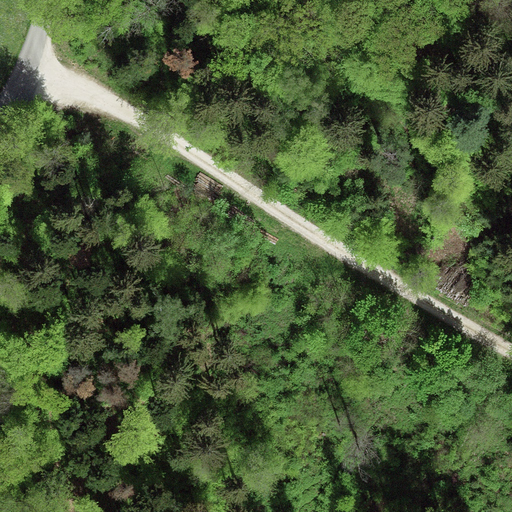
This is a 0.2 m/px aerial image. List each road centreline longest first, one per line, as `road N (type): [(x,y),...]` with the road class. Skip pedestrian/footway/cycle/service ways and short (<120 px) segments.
road 1 (track): [(33,57),(456,321),(511,348)]
road 2 (residential): [(0,117),(33,57),(49,0)]
